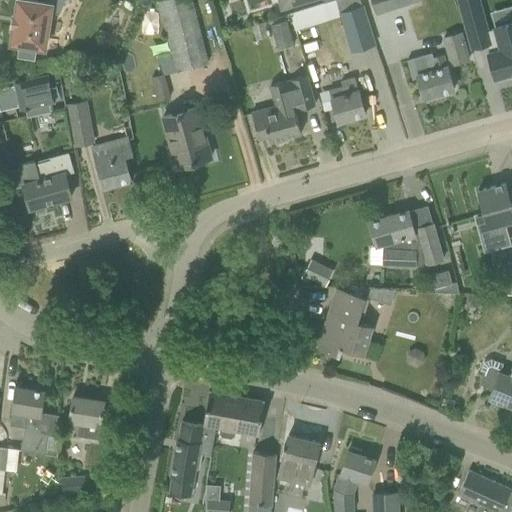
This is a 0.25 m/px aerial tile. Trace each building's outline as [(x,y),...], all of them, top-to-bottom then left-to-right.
[(19,44),(17,57),(34,60),(36,49),(47,50),(53,13),(58,14),(64,0),(45,0),(45,3),(22,0),(17,0),(11,43),(19,44)] [(207,63),(191,0),(161,0),(158,1),(170,51),(157,54),(163,74),(163,75),(165,75),(207,63)] [(278,0),(281,9),(312,0),(278,0)] [(335,0),(351,51),(375,44),(360,0),(335,0)] [(372,0),(377,13),(417,0),(372,0)] [(478,0),(457,0),(466,30),(472,49),(488,44),(491,53),(488,54),(494,78),(511,73),(511,20),(492,27),(492,29),(487,30),(478,0)] [(270,27),(278,51),(294,45),(287,22),(270,27)] [(461,32),(444,37),(452,65),(468,60),(461,32)] [(413,77),(417,76),(423,98),(454,90),(447,66),(446,67),(443,55),(433,58),(431,53),(407,60),(412,79),(413,78),(413,77)] [(163,74),(152,77),(158,100),(170,96),(165,75),(163,75),(163,74)] [(20,110),(54,102),(47,75),(14,82),(20,110)] [(314,106),(309,86),(306,76),(269,86),(274,105),(251,112),(259,138),(268,135),(270,141),(301,133),(295,110),(299,109),(299,110),(314,106)] [(341,81),(342,86),(329,90),(337,122),(365,115),(358,91),(354,77),(341,81)] [(66,104),(74,146),(94,143),(87,100),(66,104)] [(162,117),(171,148),(176,167),(211,158),(205,139),(197,107),(162,117)] [(92,147),(98,169),(103,188),(131,180),(124,158),(132,155),(127,140),(108,145),(107,143),(92,147)] [(19,169),(10,171),(14,187),(23,185),(29,208),(71,197),(65,174),(74,172),(68,152),(50,158),(50,160),(34,164),(33,161),(17,165),(19,169)] [(505,184),(477,191),(484,216),(486,221),(478,223),(483,241),(506,235),(503,226),(511,223),(511,212),(511,208),(505,184)] [(413,229),(408,211),(371,221),(377,244),(385,242),(385,248),(383,248),(383,264),(415,266),(415,265),(419,265),(427,262),(427,264),(443,259),(433,224),(413,229)] [(311,260),(303,276),(325,287),(332,271),(311,260)] [(435,288),(452,283),(449,270),(431,275),(435,288)] [(348,288),(347,292),(355,295),(365,298),(366,298),(379,302),(383,290),(369,289),(348,288)] [(357,322),(365,298),(355,295),(347,292),(336,289),(317,349),(330,353),(339,355),(342,347),(363,354),(367,340),(369,340),(373,327),(371,327),(357,322)] [(491,390),(489,396),(511,405),(511,368),(508,378),(498,375),(502,364),(490,360),(483,363),(479,374),(482,375),(479,383),(489,387),(491,390)] [(28,389),(16,387),(9,425),(24,428),(21,450),(45,454),(48,436),(55,437),(58,416),(40,413),(44,392),(35,390),(36,386),(29,385),(28,389)] [(209,391),(203,424),(215,426),(219,427),(217,433),(219,436),(231,438),(233,436),(234,430),(258,434),(260,421),(264,401),(209,391)] [(72,396),(69,416),(69,421),(67,434),(83,437),(103,440),(105,424),(101,424),(104,401),(72,396)] [(215,426),(203,424),(203,425),(198,425),(198,424),(180,420),(171,474),(174,474),(171,491),(191,494),(198,453),(209,455),(215,426)] [(283,454),(279,471),(294,475),(293,481),(309,485),(314,462),(319,442),(288,435),(283,454)] [(347,450),(341,469),(340,474),(334,490),(336,511),(354,511),(353,492),(357,480),(366,482),(367,483),(368,478),(375,459),(360,455),(359,450),(352,447),(349,451),(347,450)] [(271,511),(272,506),(271,506),(276,454),(253,452),(249,504),(248,511),(271,511)] [(509,511),(511,506),(511,492),(510,491),(511,489),(469,470),(457,495),(479,504),(475,511),(509,511)] [(86,477),(61,479),(63,494),(72,494),(87,492),(86,477)] [(373,511),(398,511),(398,493),(372,494),(373,511)] [(208,499),(207,511),(228,511),(229,501),(219,500),(208,499)]
